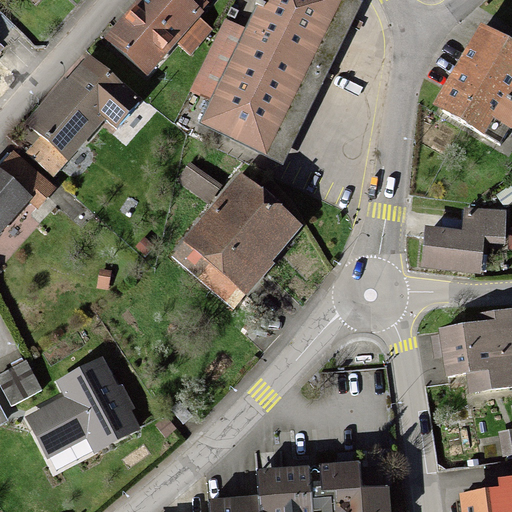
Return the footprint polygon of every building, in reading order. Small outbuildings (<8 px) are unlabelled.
[(176,0),(149,0),(105,50),(147,87),(204,24),(176,0)] [(208,100),(197,122),(279,161),(357,2),(353,0),(259,0),(245,30),(225,20),(190,91),(208,100)] [(511,49),(485,33),(435,115),(506,158),(511,147),(511,49)] [(87,67),(29,132),(64,164),(94,131),(108,144),(137,111),(87,67)] [(0,178),(0,242),(32,207),(0,178)] [(245,192),(182,261),(235,308),(298,239),(245,192)] [(120,201),(119,214),(137,215),(137,202),(120,201)] [(507,216),(467,216),(467,240),(424,236),(420,271),(481,277),(484,248),(507,248),(507,216)] [(111,275),(101,275),(102,293),(112,293),(111,275)] [(511,329),(445,337),(453,395),(511,387),(511,329)] [(62,396),(23,417),(46,460),(87,438),(95,453),(140,430),(102,357),(55,382),(62,396)] [(37,363),(0,379),(0,382),(12,409),(50,393),(37,363)] [(362,475),(313,478),(315,511),(388,511),(389,504),(364,506),(362,475)] [(257,481),(259,508),(258,511),(315,511),(313,478),(257,481)] [(501,505),(461,511),(511,511),(511,493),(499,495),(501,505)]
